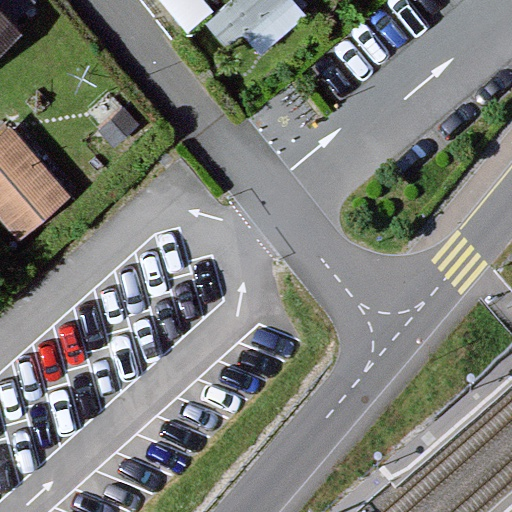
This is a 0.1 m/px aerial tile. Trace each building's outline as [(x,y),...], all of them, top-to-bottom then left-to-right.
[(208,0),(167,0),(189,26),(213,5),(208,0)] [(230,0),(209,18),(228,40),(244,26),(262,46),(304,10),(296,0),(230,0)] [(0,7),(0,48),(20,30),(0,7)] [(125,109),(100,130),(114,147),(139,125),(125,109)] [(65,195),(9,131),(0,138),(0,214),(18,235),(65,195)]
